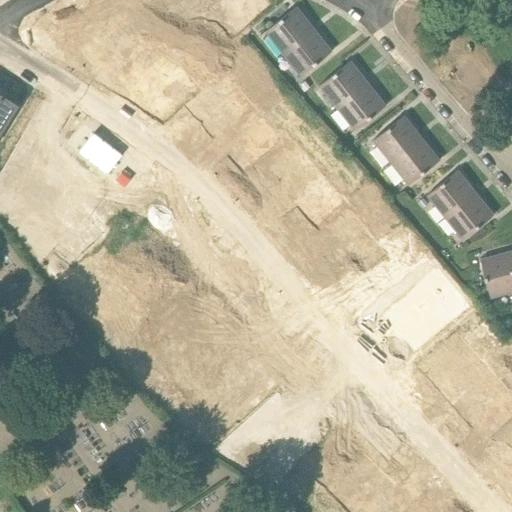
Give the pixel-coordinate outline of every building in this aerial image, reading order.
[(283,54),(314,30),(297,7),(266,32),(283,54)] [(155,10),(146,17),(153,25),(161,17),(155,10)] [(161,17),(153,25),(159,32),(168,24),(161,17)] [(190,22),(181,30),(187,37),(196,30),(190,22)] [(109,27),(77,55),(95,76),(100,71),(100,70),(126,47),(109,27)] [(196,30),(187,37),(194,45),(203,37),(196,30)] [(301,76),(332,52),(314,30),(283,54),(301,76)] [(126,47),(100,70),(100,71),(117,90),(123,85),(149,62),(149,61),(132,42),(126,47)] [(189,49),(180,57),(186,64),(195,57),(189,49)] [(149,62),(123,85),(140,105),(146,100),(145,100),(172,76),(171,76),(155,56),(149,61),(149,62)] [(195,57),(186,64),(193,72),(202,64),(195,57)] [(337,108),(368,84),(351,61),(320,86),(337,108)] [(172,76),(145,100),(146,100),(162,120),(195,92),(177,71),(171,76),(172,76)] [(263,72),(254,79),(261,87),(270,79),(263,72)] [(270,79),(261,87),(267,94),(276,86),(270,79)] [(299,86),(304,92),(310,87),(305,81),(299,86)] [(226,82),(193,110),(209,129),(243,102),(226,82)] [(355,131),(386,106),(368,84),(337,108),(355,131)] [(0,134),(17,106),(0,95),(0,134)] [(243,102),(209,129),(226,149),(259,121),(243,102)] [(297,110),(288,118),(294,125),(303,118),(297,110)] [(391,163),(422,139),(404,116),(373,140),(391,163)] [(46,118),(19,167),(42,179),(45,174),(68,186),(92,143),(46,118)] [(259,121),(226,149),(244,169),(276,141),(259,121)] [(409,186),(440,161),(422,139),(391,163),(409,186)] [(323,140),(314,148),(320,155),(329,148),(323,140)] [(292,147),(267,168),(284,187),(308,166),(292,147)] [(338,158),(329,166),(336,174),(345,166),(338,158)] [(308,166),(284,187),(299,205),(324,184),(308,166)] [(345,166),(336,174),(342,181),(351,173),(345,166)] [(445,218),(476,193),(458,171),(427,195),(445,218)] [(324,184),(299,205),(316,224),(340,203),(324,184)] [(463,240),(494,215),(476,193),(445,218),(463,240)] [(417,203),(422,209),(428,204),(423,198),(417,203)] [(383,210),(374,218),(380,225),(389,217),(383,210)] [(389,217),(380,225),(387,233),(396,225),(389,217)] [(348,218),(316,246),(333,266),(366,238),(348,218)] [(118,232),(93,253),(110,272),(135,251),(118,232)] [(52,237),(33,256),(54,277),(72,258),(52,237)] [(366,238),(333,266),(350,285),(382,257),(366,238)] [(418,248),(409,256),(415,263),(424,255),(418,248)] [(135,251),(110,272),(126,290),(151,269),(135,251)] [(491,298),(511,292),(511,268),(508,253),(480,260),(491,298)] [(382,257),(350,285),(367,305),(399,277),(382,257)] [(151,269),(126,290),(142,308),(167,287),(151,269)] [(78,287),(70,295),(76,302),(85,295),(78,287)] [(167,287),(142,308),(159,327),(183,306),(167,287)] [(85,295),(76,302),(83,310),(91,302),(85,295)] [(488,305),(488,313),(496,312),(495,304),(488,305)] [(201,314),(169,343),(187,362),(219,334),(201,314)] [(485,322),(476,330),(483,337),(492,330),(485,322)] [(110,324),(101,331),(108,339),(117,331),(110,324)] [(492,330),(483,337),(490,345),(499,337),(492,330)] [(117,331),(108,339),(114,346),(123,338),(117,331)] [(449,332),(417,361),(435,381),(468,353),(449,332)] [(219,334),(187,362),(203,381),(235,352),(219,334)] [(235,352),(203,381),(220,400),(252,371),(235,352)] [(468,353),(435,381),(451,399),(483,371),(468,353)] [(252,371),(220,400),(237,419),(270,391),(252,371)] [(483,371),(451,399),(467,417),(499,389),(483,371)] [(156,377),(147,385),(154,392),(163,384),(156,377)] [(163,384),(154,392),(160,399),(169,391),(163,384)] [(511,403),(499,389),(467,417),(485,438),(511,414),(511,403)] [(192,412),(183,420),(189,427),(198,419),(192,412)] [(198,419),(189,427),(196,434),(205,427),(198,419)] [(337,431),(305,459),(324,480),(355,451),(337,431)] [(355,451),(324,480),(340,497),(371,469),(355,451)] [(371,469),(340,497),(352,511),(359,511),(387,487),(371,469)] [(303,483),(294,491),(301,498),(310,491),(303,483)] [(387,487),(359,511),(400,511),(406,507),(387,487)] [(310,491),(301,498),(307,506),(316,498),(310,491)]
